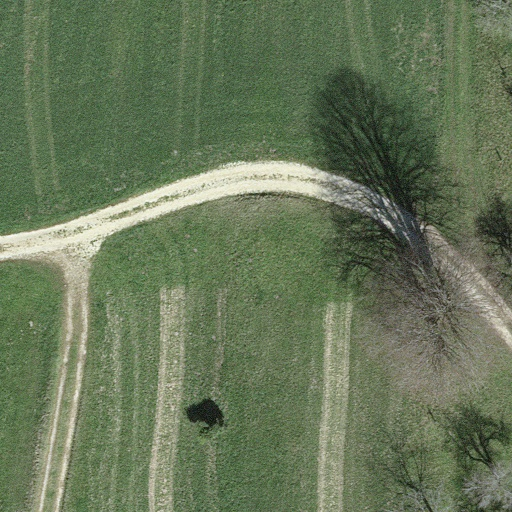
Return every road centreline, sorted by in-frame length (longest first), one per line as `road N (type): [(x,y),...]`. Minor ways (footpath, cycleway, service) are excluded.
road 1 (track): [(0,244),(71,235),(202,188),(277,176),(402,219),(511,327)]
road 2 (track): [(71,235),(78,318),(47,511)]
road 3 (track): [(446,254),(464,0)]
